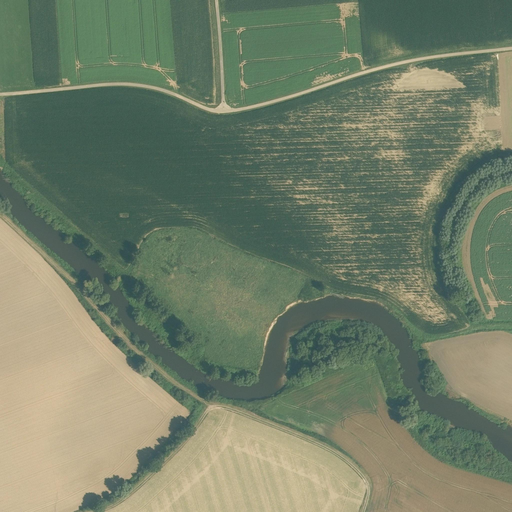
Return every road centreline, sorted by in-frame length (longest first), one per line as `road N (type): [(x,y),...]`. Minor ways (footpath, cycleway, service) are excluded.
road 1 (track): [(360,511),(367,480),(341,454),(210,406),(131,493),(95,511)]
road 2 (unclassified): [(224,111),(394,66),(511,51)]
road 3 (track): [(0,214),(167,377),(210,406)]
road 4 (unclassified): [(0,94),(130,84),(224,111)]
